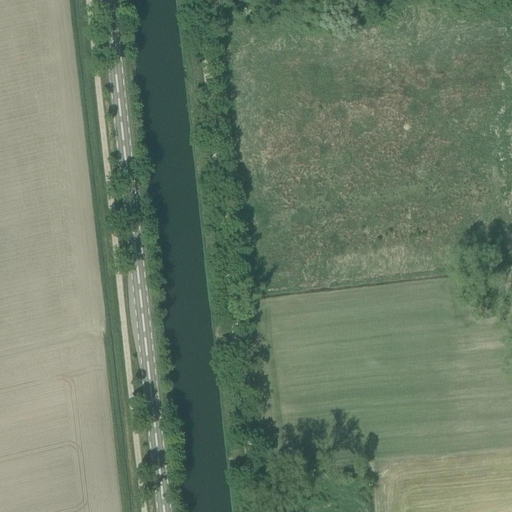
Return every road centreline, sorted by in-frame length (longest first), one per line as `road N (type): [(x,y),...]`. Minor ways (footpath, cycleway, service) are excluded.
road 1 (track): [(254,511),(197,0)]
road 2 (primary): [(165,511),(109,0)]
